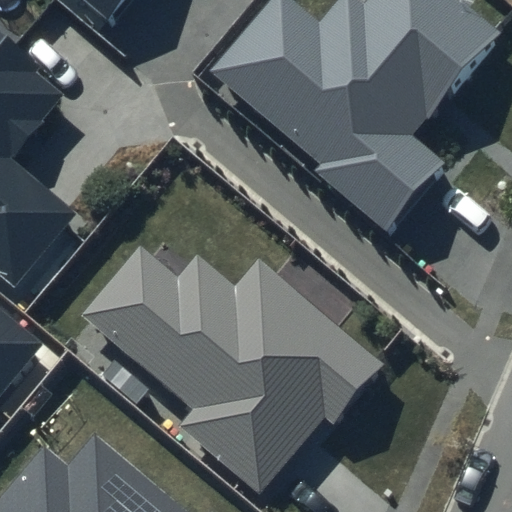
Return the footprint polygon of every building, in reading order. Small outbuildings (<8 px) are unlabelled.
[(86,0),(111,21),(128,0),(86,0)] [(336,0),(317,21),(293,0),(272,0),(211,72),(324,167),(317,173),(384,229),(442,162),(409,132),(498,36),(456,0),(366,0),(363,4),(358,0),(336,0)] [(68,94),(0,36),(0,276),(15,289),(82,211),(16,155),(68,94)] [(387,366),(259,258),(236,284),(200,254),(179,278),(140,245),(82,314),(194,408),(180,424),(261,491),(324,417),(336,426),(387,366)] [(0,396),(45,342),(0,304),(0,396)] [(208,511),(191,511),(94,432),(69,463),(46,444),(0,499),(0,511),(211,511),(210,510),(208,511)]
